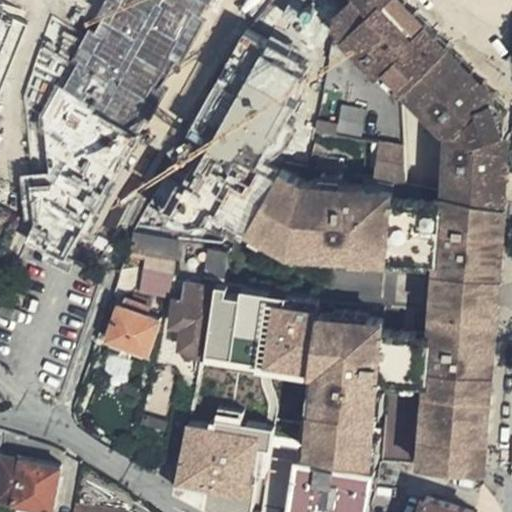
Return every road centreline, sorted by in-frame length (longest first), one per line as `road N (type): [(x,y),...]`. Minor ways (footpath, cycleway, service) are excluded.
road 1 (residential): [(0,285),(25,227),(18,103),(50,0)]
road 2 (unknown): [(261,0),(127,186)]
road 3 (residential): [(50,421),(194,511)]
road 4 (unknown): [(161,491),(190,362)]
